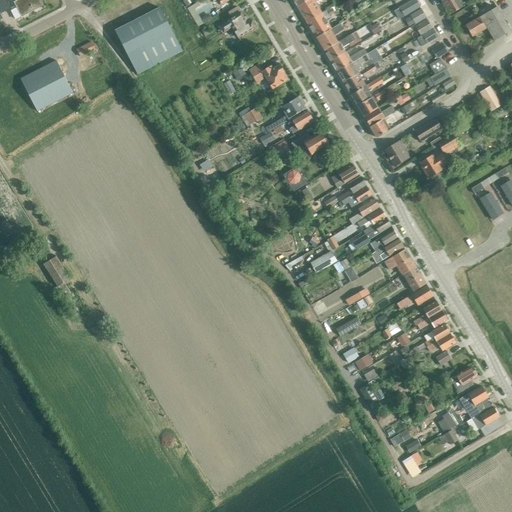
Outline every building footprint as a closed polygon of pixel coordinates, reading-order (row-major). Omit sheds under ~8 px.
[(0,0),(0,11),(9,6),(6,0),(0,0)] [(16,7),(10,11),(15,20),(21,16),(43,5),(40,0),(17,0),(14,2),(16,7)] [(307,0),(297,7),(306,22),(321,13),(315,2),(318,0),(307,0)] [(419,6),(415,0),(411,0),(399,8),(399,9),(395,11),(399,18),(419,6)] [(450,0),(443,5),(449,14),(462,6),(461,3),(466,0),(465,0),(450,0)] [(238,38),(255,28),(250,19),(249,20),(246,16),(243,17),(240,12),(236,7),(227,12),(231,18),(219,25),(222,30),(231,25),(238,38)] [(495,40),(511,31),(496,7),(465,25),(472,37),(487,28),(495,40)] [(137,74),(182,51),(159,8),(114,31),(137,74)] [(426,17),(420,9),(409,15),(410,16),(405,20),(409,26),(414,23),(415,24),(426,17)] [(321,13),(306,22),(316,38),(331,29),(326,21),(331,18),(330,15),(326,10),(321,13)] [(207,13),(195,21),(198,26),(210,18),(207,13)] [(426,19),(415,26),(420,35),(432,28),(426,19)] [(331,29),(316,38),(324,51),(337,43),(337,42),(333,36),(344,30),(340,23),(331,29)] [(376,23),(369,27),(371,31),(374,35),(380,31),(376,23)] [(206,27),(201,30),(205,36),(210,33),(206,27)] [(426,43),(437,37),(432,29),(421,35),(426,43)] [(342,39),(337,42),(337,43),(324,51),(330,62),(345,52),(341,47),(354,39),(351,34),(342,39)] [(76,49),(81,57),(95,49),(91,41),(76,49)] [(436,58),(447,52),(442,44),(432,50),(436,58)] [(403,47),(397,51),(403,62),(409,59),(403,47)] [(345,52),(330,62),(337,72),(367,53),(364,48),(348,58),(345,52)] [(367,53),(337,72),(343,83),(357,74),(361,72),(365,69),(373,64),(370,60),(369,57),(367,53)] [(428,65),(434,75),(445,68),(439,58),(428,65)] [(37,111),(72,93),(56,60),(20,79),(37,111)] [(361,72),(357,74),(343,83),(350,95),(364,87),(360,79),(380,67),(377,62),(373,64),(365,69),(361,72)] [(267,81),(272,89),(288,79),(284,72),(279,65),(272,69),(270,66),(263,71),(259,65),(249,71),(258,84),(266,79),(268,81),(267,81)] [(242,67),(233,73),(238,81),(247,76),(242,67)] [(449,75),(445,68),(434,75),(429,78),(430,79),(426,81),(430,87),(433,85),(434,86),(436,84),(436,83),(449,75)] [(511,80),(511,69),(495,80),(500,88),(511,80)] [(380,77),(364,87),(350,95),(357,106),(372,97),(368,91),(383,82),(380,77)] [(445,90),(454,84),(451,79),(442,84),(445,90)] [(229,81),(224,84),(230,95),(235,92),(229,81)] [(491,111),(501,105),(490,87),(479,93),(491,111)] [(381,92),(372,97),(357,106),(364,117),(377,109),(373,103),(384,97),(381,92)] [(444,92),(431,100),(434,103),(446,96),(444,92)] [(400,97),(404,103),(410,99),(406,93),(400,97)] [(288,118),(305,108),(298,96),(281,106),(288,118)] [(405,105),(401,108),(404,114),(409,112),(405,105)] [(379,113),(377,109),(364,117),(369,127),(383,118),(394,112),(391,106),(379,113)] [(248,108),(238,114),(247,128),(250,126),(249,125),(256,121),(257,122),(263,119),(256,108),(250,111),(248,108)] [(292,133),(313,121),(306,109),(291,119),(295,125),(289,128),(292,133)] [(277,121),(280,125),(285,122),(283,117),(277,121)] [(383,118),(369,127),(376,138),(389,129),(383,118)] [(442,129),(436,118),(414,131),(420,142),(442,129)] [(280,125),(277,121),(265,128),(268,133),(269,132),(270,131),(280,125)] [(268,133),(265,134),(270,141),(274,138),(270,131),(269,132),(268,133)] [(311,155),(328,145),(320,132),(309,138),(307,134),(292,143),(298,153),(307,148),(311,155)] [(454,134),(438,144),(443,152),(447,154),(461,145),(454,134)] [(439,137),(430,143),(432,147),(442,142),(439,137)] [(284,140),(272,148),(276,155),(278,154),(288,148),(284,140)] [(409,158),(398,141),(384,150),(394,167),(409,158)] [(437,152),(419,163),(429,179),(443,170),(443,169),(447,166),(446,164),(447,163),(441,153),(439,155),(437,152)] [(337,188),(359,174),(352,164),(338,173),(342,179),(334,184),(337,188)] [(503,167),(494,173),(497,178),(506,172),(503,167)] [(292,169),(283,175),(293,192),(306,184),(298,171),(292,169)] [(340,201),(366,185),(360,176),(347,184),(350,189),(336,198),(334,196),(324,202),(328,207),(339,201),(340,201)] [(511,180),(511,179),(500,186),(511,205),(511,180)] [(471,187),(470,188),(473,193),(482,187),(479,182),(471,187)] [(340,201),(339,202),(341,206),(347,202),(351,208),(355,205),(358,203),(362,201),(371,195),(366,185),(340,201)] [(307,188),(301,192),(304,196),(309,193),(307,188)] [(503,212),(491,192),(480,198),(492,219),(503,212)] [(360,212),(349,219),(351,224),(379,207),(373,198),(364,203),(357,208),(360,212)] [(380,209),(361,220),(356,223),(359,227),(371,220),(374,225),(385,218),(380,209)] [(374,225),(363,231),(365,234),(368,240),(379,233),(390,226),(385,218),(374,225)] [(385,246),(398,238),(392,229),(369,243),(374,251),(385,245),(385,246)] [(369,241),(368,240),(365,234),(352,242),(357,249),(369,241)] [(332,250),(338,246),(331,236),(326,239),(332,250)] [(312,237),(309,242),(315,247),(319,241),(312,237)] [(375,252),(370,255),(375,263),(381,260),(388,255),(389,256),(403,247),(398,238),(385,246),(385,245),(374,251),(375,252)] [(23,263),(42,252),(37,243),(17,254),(23,263)] [(402,274),(415,266),(404,249),(384,261),(389,270),(396,265),(401,274),(402,274)] [(331,251),(310,263),(316,273),(337,261),(331,251)] [(57,286),(69,279),(56,256),(43,264),(57,286)] [(346,259),(340,262),(345,271),(351,267),(346,259)] [(339,261),(333,265),(337,271),(342,267),(339,261)] [(415,266),(402,274),(412,291),(425,283),(415,266)] [(308,278),(299,284),(301,287),(310,281),(308,278)] [(426,285),(402,300),(397,303),(400,308),(414,299),(418,305),(433,296),(426,285)] [(358,293),(345,300),(349,306),(362,299),(369,294),(366,288),(358,293)] [(365,298),(356,303),(360,310),(369,304),(365,298)] [(425,313),(417,318),(414,321),(416,325),(441,310),(436,300),(422,308),(425,313)] [(441,310),(416,325),(419,329),(430,322),(434,327),(447,319),(441,310)] [(385,314),(377,319),(381,326),(389,321),(385,314)] [(356,317),(336,329),(340,336),(360,324),(356,317)] [(426,341),(418,346),(420,350),(427,347),(427,346),(450,333),(448,330),(449,329),(447,325),(445,325),(444,323),(431,331),(423,336),(426,341)] [(391,327),(382,332),(386,339),(391,336),(399,331),(395,324),(391,327)] [(400,344),(408,339),(404,332),(396,337),(400,344)] [(455,343),(450,333),(427,346),(427,347),(429,351),(439,345),(442,351),(455,343)] [(404,356),(410,353),(406,345),(399,349),(404,356)] [(353,348),(343,354),(348,363),(358,357),(353,348)] [(440,365),(451,359),(446,351),(435,358),(440,365)] [(368,355),(356,363),(361,371),(373,364),(368,355)] [(469,366),(450,378),(452,382),(458,379),(462,385),(456,389),(460,395),(475,386),(471,380),(476,377),(475,376),(476,374),(474,371),(472,371),(469,366)] [(373,370),(364,375),(368,382),(377,376),(373,370)] [(367,384),(358,389),(368,405),(377,400),(367,384)] [(468,393),(460,398),(464,405),(471,418),(479,413),(481,412),(477,406),(482,402),(481,401),(488,397),(481,385),(468,393)] [(426,392),(418,396),(422,404),(430,399),(426,392)] [(433,404),(426,408),(429,414),(436,409),(433,404)] [(471,418),(466,421),(473,432),(478,429),(500,417),(494,407),(480,415),(479,413),(471,418)] [(456,424),(448,412),(441,416),(443,418),(437,422),(443,432),(456,424)] [(381,413),(374,417),(378,423),(384,419),(381,413)] [(391,428),(386,431),(389,437),(394,433),(391,428)] [(406,430),(399,434),(404,442),(411,438),(406,430)] [(457,440),(451,430),(445,434),(451,444),(457,440)] [(417,440),(406,447),(410,452),(421,446),(417,440)]
